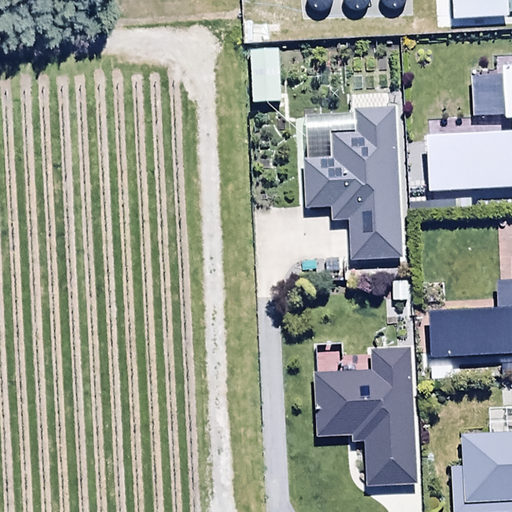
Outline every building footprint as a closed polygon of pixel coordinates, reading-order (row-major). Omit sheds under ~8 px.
[(446,0),(448,20),(503,18),(502,0),(446,0)] [(511,56),(494,58),(495,72),(468,74),(470,121),(426,123),(427,133),(419,133),(422,191),(511,186),(511,56)] [(299,140),(302,218),(326,216),(327,230),(345,229),(346,263),(397,260),(390,108),(352,109),(353,133),(328,134),(328,138),(299,140)] [(424,309),(426,357),(511,354),(511,244),(509,245),(510,281),(493,281),(494,307),(424,309)] [(413,487),(406,347),(366,349),(367,369),(309,372),(313,438),(348,437),(348,442),(361,441),(363,490),(413,487)] [(448,468),(449,511),(511,511),(511,432),(457,434),(458,467),(448,468)]
